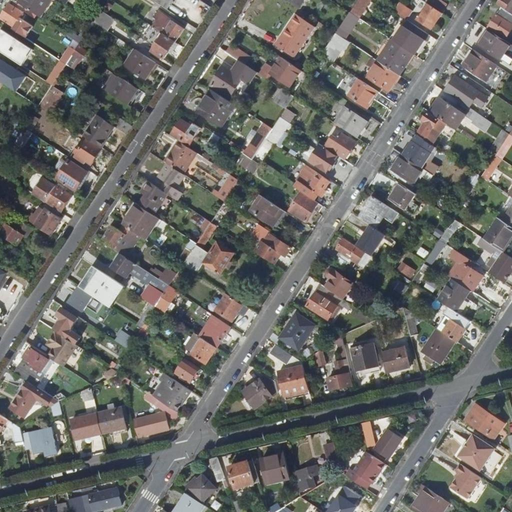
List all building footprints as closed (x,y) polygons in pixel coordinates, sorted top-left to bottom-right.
[(18,2),(15,0),(13,0),(1,19),(15,28),(14,30),(27,39),(34,27),(21,19),(25,14),(29,17),(33,12),(18,2)] [(33,12),(41,17),(51,0),(18,0),(18,2),(33,12)] [(152,0),(157,3),(168,10),(174,0),(152,0)] [(284,0),(298,9),(303,0),(284,0)] [(432,0),(429,4),(443,14),(448,5),(441,0),(432,0)] [(511,0),(500,0),(498,4),(511,12),(511,0)] [(419,20),(433,30),(443,14),(429,4),(419,20)] [(403,5),(397,14),(408,20),(413,12),(403,5)] [(511,14),(502,8),(489,27),(506,38),(511,28),(511,14)] [(154,28),(176,42),(184,29),(173,22),(169,29),(164,26),(169,19),(158,12),(154,19),(150,16),(146,22),(154,28)] [(95,23),(108,32),(115,22),(102,13),(95,23)] [(277,46),(295,58),(315,28),(298,16),(277,46)] [(413,32),(428,43),(432,37),(417,27),(413,32)] [(144,39),(154,45),(153,47),(155,48),(153,52),(165,59),(176,42),(154,28),(151,34),(149,32),(144,39)] [(478,45),(503,61),(504,59),(511,48),(511,47),(511,44),(488,29),(478,45)] [(5,32),(0,39),(0,51),(11,59),(21,43),(5,32)] [(404,42),(406,43),(404,48),(414,55),(418,58),(428,43),(413,32),(407,41),(405,40),(404,42)] [(335,35),(322,55),(330,60),(344,40),(335,35)] [(64,45),(70,49),(61,61),(67,66),(81,44),(69,36),(64,45)] [(85,39),(81,44),(86,47),(90,41),(85,39)] [(120,39),(117,44),(124,48),(127,44),(120,39)] [(393,41),(379,62),(380,63),(400,76),(414,55),(404,48),(393,41)] [(232,45),(227,52),(246,65),(251,58),(232,45)] [(136,50),(125,66),(146,80),(157,64),(136,50)] [(464,66),(487,82),(498,66),(474,50),(464,66)] [(264,71),(270,75),(290,88),(301,71),(281,58),(274,69),(268,65),(264,71)] [(369,78),(390,92),(400,76),(380,63),(369,78)] [(211,85),(231,98),(242,81),(222,68),(211,85)] [(69,72),(64,69),(60,76),(64,79),(69,72)] [(103,87),(113,74),(107,69),(98,83),(103,87)] [(446,89),(455,95),(453,97),(469,108),(475,98),(469,94),(473,88),(455,76),(446,89)] [(120,77),(109,93),(128,106),(139,89),(120,77)] [(57,80),(53,86),(55,87),(58,89),(61,83),(57,80)] [(361,80),(350,96),(365,107),(371,99),(375,101),(380,93),(361,80)] [(39,89),(47,94),(51,87),(43,82),(39,89)] [(55,87),(41,109),(49,115),(51,112),(64,93),(58,89),(55,87)] [(283,89),(275,99),(287,107),(294,97),(283,89)] [(208,102),(200,114),(221,127),(235,105),(212,90),(206,101),(208,102)] [(432,109),(458,126),(464,115),(439,98),(432,109)] [(183,104),(179,111),(190,118),(194,111),(183,104)] [(286,109),(280,118),(289,123),(294,127),(298,122),(288,116),(291,112),(286,109)] [(346,109),(336,124),(358,139),(368,123),(346,109)] [(469,118),(481,125),(485,119),(474,111),(469,118)] [(426,123),(420,132),(427,137),(425,140),(433,145),(446,124),(440,120),(439,121),(428,114),(423,121),(426,123)] [(97,115),(83,137),(101,149),(107,141),(105,140),(114,127),(97,115)] [(289,123),(280,118),(273,130),(271,132),(266,139),(275,144),(289,123)] [(121,120),(116,128),(127,136),(131,130),(132,128),(121,120)] [(172,136),(189,147),(201,130),(194,126),(192,128),(181,121),(172,136)] [(262,123),(261,124),(263,126),(271,132),(273,130),(262,123)] [(4,132),(15,140),(19,134),(8,126),(4,132)] [(253,141),(244,154),(253,160),(266,139),(271,132),(263,126),(259,132),(253,141)] [(248,137),(253,141),(259,132),(254,128),(248,137)] [(339,139),(332,149),(347,160),(358,144),(342,134),(339,139)] [(337,138),(330,148),(332,149),(339,139),(337,138)] [(79,153),(77,156),(80,158),(79,161),(82,163),(84,160),(86,162),(92,166),(102,151),(87,141),(83,147),(79,153)] [(195,152),(179,141),(165,163),(167,164),(183,174),(197,154),(195,152)] [(413,142),(403,157),(423,169),(432,155),(413,142)] [(197,154),(199,155),(208,161),(212,155),(199,146),(195,152),(197,154)] [(314,164),(319,167),(327,173),(337,158),(329,152),(330,151),(323,146),(316,156),(318,157),(314,164)] [(11,150),(6,158),(13,161),(17,154),(11,150)] [(402,156),(393,170),(414,184),(419,176),(424,170),(423,169),(403,157),(402,156)] [(59,180),(76,191),(87,174),(70,163),(59,180)] [(167,164),(158,178),(165,183),(161,190),(168,195),(177,201),(182,194),(176,190),(185,176),(183,174),(167,164)] [(321,174),(312,168),(309,166),(303,175),(305,176),(315,183),(315,182),(321,174)] [(424,170),(419,176),(422,178),(424,175),(431,179),(433,176),(424,170)] [(330,180),(321,174),(315,182),(315,183),(305,176),(300,184),(297,182),(294,186),(300,190),(303,186),(311,191),(317,195),(319,196),(320,195),(323,197),(327,190),(324,189),(330,180)] [(214,194),(225,202),(238,182),(231,177),(220,194),(216,191),(214,194)] [(45,179),(35,196),(47,203),(48,201),(64,212),(73,197),(45,179)] [(146,196),(139,206),(154,216),(168,195),(161,190),(149,182),(142,193),(146,196)] [(400,184),(390,199),(412,214),(418,206),(411,201),(415,194),(400,184)] [(303,186),(300,190),(303,192),(314,199),(317,195),(311,191),(303,186)] [(303,192),(290,211),(307,222),(315,210),(319,213),(324,206),(314,199),(303,192)] [(261,196),(251,212),(263,220),(264,219),(275,226),(284,211),(261,196)] [(373,197),(359,218),(371,226),(376,229),(390,208),(373,197)] [(211,224),(215,226),(229,205),(225,202),(211,224)] [(137,205),(123,226),(146,240),(160,220),(154,216),(139,206),(137,205)] [(40,219),(45,212),(40,209),(36,216),(40,219)] [(38,222),(36,226),(52,236),(63,220),(47,209),(45,212),(40,219),(39,222),(38,222)] [(33,214),(28,221),(31,223),(36,226),(38,222),(39,222),(40,219),(36,216),(33,214)] [(499,218),(485,240),(504,252),(511,240),(511,226),(504,221),(499,218)] [(454,220),(451,225),(457,228),(460,223),(454,220)] [(0,234),(5,237),(11,242),(18,246),(30,228),(24,224),(18,232),(6,225),(0,234)] [(184,264),(183,265),(199,275),(205,264),(205,263),(196,256),(216,227),(215,226),(211,224),(197,244),(188,257),(184,264)] [(371,226),(357,246),(365,252),(372,256),(386,236),(376,229),(371,226)] [(102,242),(121,254),(126,258),(136,243),(126,236),(124,238),(118,235),(120,232),(113,227),(102,242)] [(280,238),(273,233),(271,236),(269,234),(264,243),(262,242),(255,253),(275,266),(282,254),(286,257),(292,248),(279,240),(280,238)] [(446,233),(441,241),(446,244),(452,236),(446,233)] [(180,237),(169,254),(178,259),(182,253),(189,243),(180,237)] [(502,255),(491,273),(504,282),(506,283),(511,273),(511,257),(504,252),(485,240),(483,238),(478,245),(492,254),(493,252),(495,254),(497,251),(502,255)] [(341,253),(339,257),(350,264),(352,261),(358,264),(365,252),(357,246),(356,245),(355,247),(343,240),(336,250),(341,253)] [(218,243),(205,263),(205,264),(221,274),(235,254),(218,243)] [(182,253),(178,259),(184,264),(188,257),(182,253)] [(131,274),(150,286),(163,295),(169,286),(160,280),(147,272),(126,258),(121,254),(111,270),(126,281),(131,274)] [(472,291),(474,293),(484,277),(462,262),(451,278),(472,291)] [(399,271),(410,278),(415,271),(404,264),(399,271)] [(95,268),(82,288),(87,292),(101,272),(95,268)] [(147,272),(160,280),(163,276),(150,268),(147,272)] [(331,279),(326,288),(331,291),(332,292),(351,305),(362,290),(332,270),(331,269),(330,269),(329,270),(328,270),(327,271),(326,272),(326,273),(326,274),(326,275),(327,276),(328,277),(329,278),(331,279)] [(180,270),(174,279),(179,282),(185,272),(180,270)] [(101,272),(87,292),(93,296),(111,308),(124,287),(101,272)] [(160,280),(169,286),(174,279),(165,273),(163,276),(160,280)] [(451,278),(437,299),(454,310),(457,312),(472,291),(451,278)] [(400,282),(395,290),(404,296),(409,288),(400,282)] [(331,291),(326,288),(322,285),(308,307),(325,318),(334,305),(327,300),(332,292),(331,291)] [(150,286),(141,299),(151,305),(155,308),(156,306),(163,295),(150,286)] [(163,295),(156,306),(165,312),(178,292),(169,286),(163,295)] [(81,288),(71,304),(83,312),(93,296),(87,292),(82,288),(81,288)] [(217,311),(234,322),(239,313),(244,316),(250,308),(228,294),(217,311)] [(194,302),(191,308),(197,313),(201,307),(194,302)] [(151,305),(137,325),(141,328),(145,322),(155,308),(151,305)] [(78,320),(63,310),(58,317),(62,319),(54,332),(56,333),(76,346),(81,338),(78,336),(71,332),(78,320)] [(452,320),(444,333),(456,341),(458,342),(471,321),(457,312),(454,310),(448,318),(452,320)] [(297,315),(280,339),(299,351),(315,327),(297,315)] [(215,316),(201,337),(203,339),(217,348),(231,327),(215,316)] [(79,317),(78,320),(71,332),(78,336),(87,323),(79,317)] [(145,322),(141,328),(152,335),(156,329),(145,322)] [(438,329),(423,353),(427,356),(425,359),(431,363),(433,360),(440,365),(456,341),(444,333),(438,329)] [(76,346),(56,333),(51,340),(52,344),(56,347),(49,358),(64,369),(65,369),(71,373),(85,351),(78,347),(76,346)] [(193,355),(207,364),(217,348),(203,339),(201,337),(195,333),(186,347),(186,351),(193,355)] [(275,345),(269,355),(286,366),(292,357),(275,345)] [(351,350),(358,377),(380,371),(373,345),(351,350)] [(116,348),(105,364),(113,371),(124,353),(116,348)] [(381,354),(386,374),(409,368),(404,349),(381,354)] [(48,362),(30,350),(24,358),(33,364),(31,367),(41,373),(48,362)] [(314,355),(317,367),(324,366),(320,351),(314,355)] [(186,361),(177,374),(191,384),(200,370),(186,361)] [(337,377),(328,379),(331,391),(350,386),(348,376),(350,375),(348,366),(343,368),(342,361),(334,363),(337,377)] [(16,373),(33,384),(39,375),(21,364),(16,373)] [(279,372),(284,397),(309,390),(303,366),(279,372)] [(163,384),(155,397),(178,412),(183,405),(180,403),(182,400),(184,402),(185,402),(186,401),(186,400),(192,392),(165,374),(160,382),(163,384)] [(121,375),(123,384),(128,384),(130,381),(121,375)] [(265,376),(243,393),(255,409),(277,392),(275,383),(265,376)] [(29,382),(11,409),(20,415),(33,398),(37,401),(47,407),(52,400),(35,389),(37,387),(29,382)] [(155,397),(152,395),(149,399),(157,404),(156,406),(162,410),(163,409),(170,413),(168,416),(175,420),(180,413),(178,412),(155,397)] [(33,398),(20,415),(25,418),(37,401),(33,398)] [(52,408),(54,417),(63,415),(60,403),(52,408)] [(466,421),(494,439),(504,423),(479,405),(473,413),(472,412),(466,421)] [(98,414),(102,433),(102,434),(127,429),(122,409),(98,414)] [(73,420),(77,440),(87,438),(86,436),(102,433),(98,414),(73,420)] [(165,414),(135,421),(140,438),(169,430),(165,414)] [(15,434),(17,442),(23,442),(21,435),(20,429),(7,421),(4,425),(16,433),(15,434)] [(362,423),(367,446),(375,445),(370,421),(362,423)] [(21,435),(23,442),(25,449),(33,448),(34,454),(44,452),(45,456),(58,454),(52,428),(21,435)] [(390,431),(376,451),(390,460),(403,439),(390,431)] [(318,434),(310,435),(314,451),(322,450),(318,434)] [(475,436),(461,457),(482,471),(496,450),(475,436)] [(334,443),(325,446),(329,463),(339,460),(334,443)] [(352,470),(348,477),(369,490),(373,483),(375,485),(388,465),(369,453),(356,472),(352,470)] [(262,460),(267,484),(289,479),(284,455),(262,460)] [(210,459),(218,482),(226,480),(218,457),(210,459)] [(229,467),(236,489),(259,481),(253,460),(229,467)] [(294,474),(298,491),(314,488),(312,477),(320,475),(318,467),(316,467),(315,464),(310,465),(311,469),(300,471),(300,472),(294,474)] [(483,479),(462,465),(457,472),(461,475),(452,489),(469,500),(483,479)] [(335,477),(344,482),(346,484),(349,479),(340,474),(335,477)] [(189,489),(203,503),(217,489),(203,475),(189,489)] [(335,477),(315,489),(331,499),(338,489),(339,489),(344,482),(335,477)] [(421,494),(411,508),(417,511),(443,511),(445,510),(439,506),(444,499),(423,485),(418,492),(421,494)] [(118,489),(73,499),(76,511),(77,511),(85,511),(94,511),(121,506),(118,489)] [(311,491),(300,498),(304,500),(313,496),(311,491)] [(187,493),(174,511),(199,511),(205,505),(187,493)] [(246,511),(242,499),(233,502),(236,511),(246,511)]
